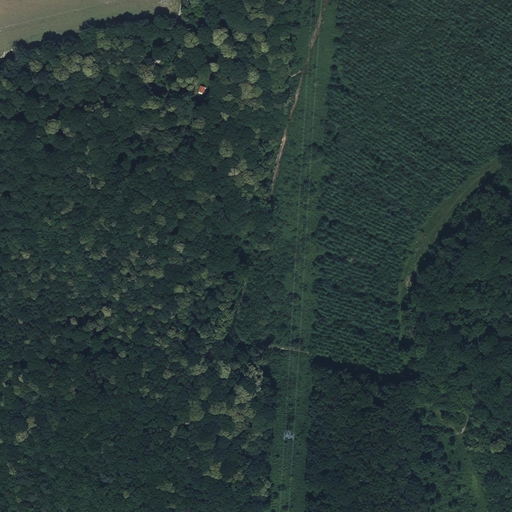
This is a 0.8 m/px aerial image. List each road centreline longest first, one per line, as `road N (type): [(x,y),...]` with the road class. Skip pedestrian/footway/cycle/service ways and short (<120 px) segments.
road 1 (track): [(511,149),(468,171),(417,229),(403,281),(403,333),(462,437),(488,511)]
road 2 (track): [(428,387),(273,346),(10,368)]
road 3 (track): [(0,216),(183,14),(185,0)]
road 4 (track): [(511,281),(487,312),(462,437)]
